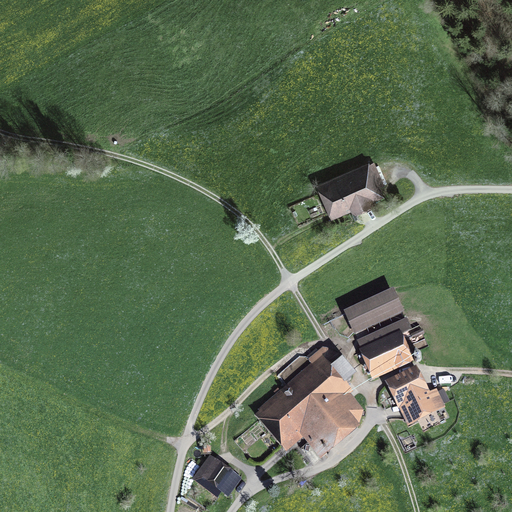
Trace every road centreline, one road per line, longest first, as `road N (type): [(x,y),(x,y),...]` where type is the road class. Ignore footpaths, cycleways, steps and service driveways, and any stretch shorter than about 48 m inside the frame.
road 1 (track): [(414,511),(366,389),(250,224),(134,158),(0,130)]
road 2 (unclassified): [(170,511),(214,369),(240,329),(289,282)]
road 3 (track): [(511,372),(415,368),(366,389)]
